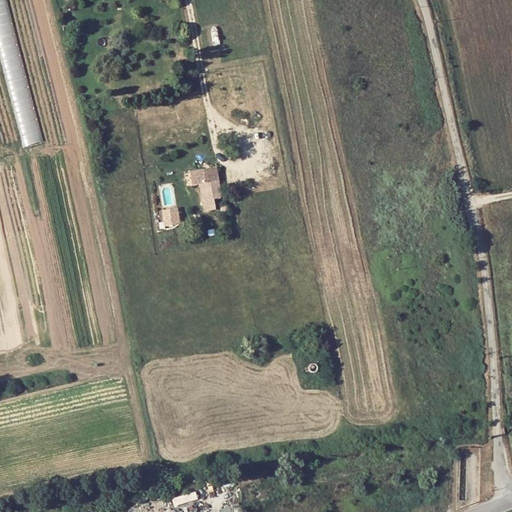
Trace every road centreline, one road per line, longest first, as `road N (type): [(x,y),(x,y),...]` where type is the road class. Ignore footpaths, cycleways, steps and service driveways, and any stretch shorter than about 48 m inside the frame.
road 1 (unclassified): [(419,0),(474,202),(508,501)]
road 2 (track): [(219,158),(186,0)]
